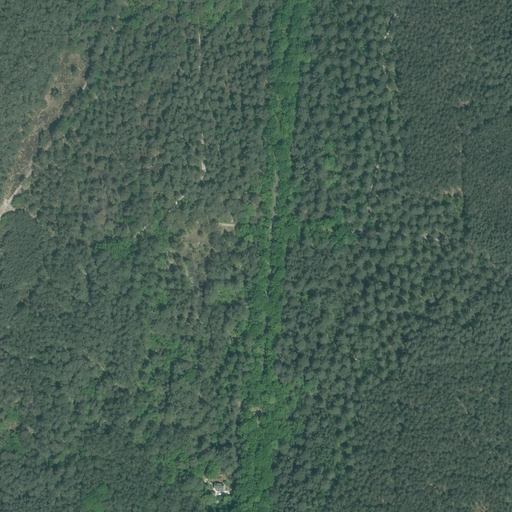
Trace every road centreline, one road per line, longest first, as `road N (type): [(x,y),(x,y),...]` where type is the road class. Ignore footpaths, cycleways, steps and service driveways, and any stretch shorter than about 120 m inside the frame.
road 1 (unknown): [(198,0),(198,185),(156,223),(145,216),(87,238),(77,258),(91,284),(84,354),(104,374),(74,398),(84,420),(71,511)]
road 2 (unknown): [(93,384),(145,395),(207,376),(253,386),(345,348),(368,374),(399,379),(420,313),(448,285),(511,303)]
